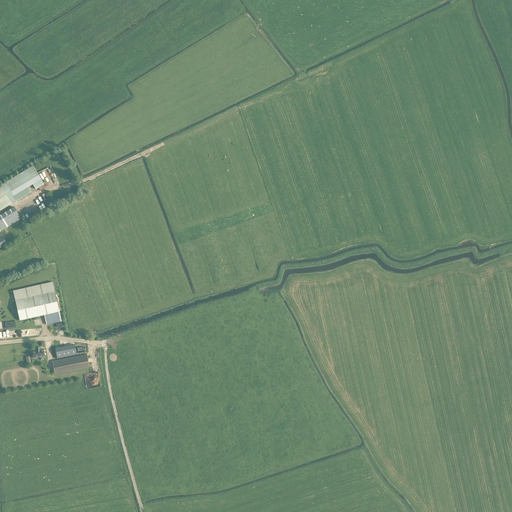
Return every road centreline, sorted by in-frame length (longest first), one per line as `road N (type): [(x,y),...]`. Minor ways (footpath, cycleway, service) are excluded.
road 1 (track): [(105,345),(247,296),(277,281),(283,267),(373,251),(407,266),(511,246)]
road 2 (track): [(164,144),(303,77),(246,0)]
road 3 (track): [(164,144),(0,214)]
road 4 (track): [(141,511),(105,345)]
